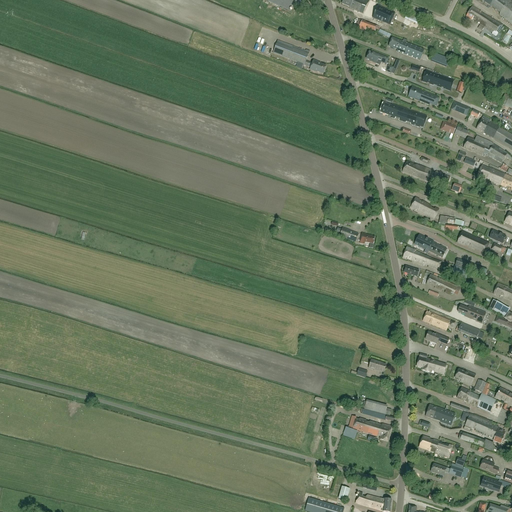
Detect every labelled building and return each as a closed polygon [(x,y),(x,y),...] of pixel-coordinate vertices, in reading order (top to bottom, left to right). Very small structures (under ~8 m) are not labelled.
[(265,0),(289,11),(293,0),(265,0)] [(343,0),(342,4),(350,7),(350,8),(362,14),(363,12),(367,14),(367,16),(371,18),(372,16),(373,17),(378,6),(364,0),(343,0)] [(480,0),(500,13),(499,15),(511,24),(511,2),(509,0),(480,0)] [(383,23),(384,21),(388,23),(390,18),(392,19),(395,13),(378,6),(373,17),(373,18),(383,23)] [(472,7),(466,17),(472,20),(473,19),(475,20),(475,22),(484,28),(485,26),(488,28),(487,29),(493,33),(492,34),(496,37),(498,33),(503,25),(481,13),(481,12),(472,7)] [(360,25),(358,29),(365,31),(366,28),(374,31),(376,25),(361,20),(360,25)] [(402,32),(415,36),(416,31),(404,27),(402,32)] [(378,33),(390,39),(391,35),(379,30),(378,33)] [(401,42),(392,38),(389,47),(397,50),(397,52),(419,61),(424,50),(406,43),(407,40),(404,39),(402,42),(401,41),(401,42)] [(278,41),(273,53),(295,62),(298,63),(299,63),(311,68),(310,70),(317,73),(317,72),(323,74),(326,66),(318,63),(319,63),(313,61),(312,64),(306,61),(309,53),(278,41)] [(388,59),(373,53),(369,52),(366,59),(374,62),(374,63),(379,65),(380,62),(386,64),(388,59)] [(434,54),(431,62),(447,68),(450,60),(434,54)] [(438,87),(441,76),(426,71),(422,82),(427,83),(427,82),(430,83),(430,84),(433,86),(434,84),(438,85),(437,87),(438,87)] [(454,80),(441,76),(438,87),(441,88),(441,87),(444,88),(444,89),(450,91),(454,80)] [(422,91),(412,87),(408,97),(415,100),(416,98),(419,99),(418,101),(430,105),(430,104),(436,106),(439,98),(425,93),(422,92),(422,91)] [(500,104),(511,110),(511,98),(510,97),(505,95),(500,104)] [(406,121),(410,111),(391,104),(391,106),(383,103),(380,112),(392,117),(391,118),(395,119),(395,118),(399,119),(399,121),(405,122),(406,121)] [(467,116),(470,109),(460,105),(457,112),(467,116)] [(426,117),(426,116),(410,111),(406,121),(409,123),(410,124),(419,127),(419,126),(422,127),(426,117)] [(499,127),(490,122),(490,121),(483,117),(476,129),(485,134),(493,138),(511,149),(511,134),(499,127)] [(454,134),(456,127),(445,122),(443,126),(446,127),(445,130),(454,134)] [(465,139),(468,132),(457,127),(454,134),(465,139)] [(489,142),(476,136),(475,141),(468,138),(463,148),(472,152),(473,150),(477,152),(477,154),(482,156),(484,157),(486,155),(501,164),(505,157),(510,161),(511,159),(507,155),(507,154),(489,142)] [(476,162),(466,158),(464,163),(473,167),(476,162)] [(419,167),(407,162),(402,172),(438,185),(439,183),(447,186),(450,177),(445,176),(444,177),(441,176),(442,174),(436,172),(435,173),(432,172),(432,171),(419,166),(419,167)] [(491,181),(500,185),(504,174),(498,172),(490,168),(489,168),(482,165),(477,177),(486,181),(488,180),(490,181),(491,181)] [(511,177),(504,174),(500,185),(503,186),(505,187),(507,186),(510,188),(511,190),(511,177)] [(462,186),(454,184),(452,191),(459,194),(462,186)] [(422,202),(419,201),(420,200),(415,198),(411,207),(417,210),(417,211),(434,219),(439,210),(435,208),(435,210),(431,208),(431,206),(425,203),(423,201),(422,202)] [(358,234),(343,229),(342,230),(337,229),(335,235),(340,237),(355,242),(358,234)] [(493,231),(490,238),(502,244),(504,240),(505,241),(507,238),(505,237),(506,236),(500,233),(499,234),(493,231)] [(485,252),(489,244),(462,232),(457,243),(464,246),(465,244),(468,246),(468,247),(471,248),(472,248),(480,251),(481,250),(485,252)] [(365,234),(362,233),(360,243),(364,244),(365,243),(374,244),(375,238),(371,237),(372,236),(367,235),(367,236),(365,236),(365,234)] [(428,252),(433,242),(419,235),(415,245),(426,250),(424,253),(427,254),(428,252)] [(437,244),(433,242),(428,252),(442,258),(446,249),(440,246),(440,247),(437,246),(437,244)] [(495,251),(500,253),(501,253),(503,254),(505,249),(503,247),(494,243),(491,250),(494,252),(495,251)] [(439,269),(442,262),(431,258),(415,252),(416,251),(407,247),(403,258),(405,259),(422,265),(424,264),(439,270),(439,269)] [(380,259),(381,253),(365,250),(364,256),(380,259)] [(482,267),(457,259),(455,266),(479,274),(482,267)] [(466,279),(469,272),(469,271),(454,266),(451,274),(466,279)] [(417,277),(419,271),(406,267),(404,273),(408,274),(417,277)] [(461,288),(457,287),(437,278),(438,275),(434,274),(433,276),(430,275),(426,285),(431,288),(432,285),(435,286),(434,288),(441,291),(442,289),(446,291),(445,293),(450,295),(451,293),(454,294),(454,295),(457,296),(461,288)] [(508,288),(498,284),(493,294),(499,297),(500,295),(503,297),(503,298),(511,301),(511,290),(511,289),(511,288),(508,287),(508,288)] [(509,311),(493,301),(489,308),(505,317),(508,313),(509,311)] [(472,320),(476,310),(468,306),(468,309),(460,306),(458,312),(469,317),(468,318),(472,320)] [(476,310),(472,320),(475,321),(476,321),(477,321),(477,322),(481,324),(486,313),(476,310)] [(450,321),(427,312),(423,321),(447,331),(450,321)] [(506,320),(504,319),(497,316),(495,322),(508,327),(509,323),(508,322),(506,321),(506,320)] [(476,339),(480,331),(461,323),(458,331),(476,339)] [(435,335),(428,332),(425,340),(436,344),(438,341),(447,345),(449,339),(436,334),(435,335)] [(420,354),(416,367),(422,368),(422,370),(430,373),(431,369),(435,370),(435,372),(443,375),(446,365),(437,363),(437,362),(426,359),(427,356),(420,354)] [(384,372),(386,365),(382,364),(382,363),(371,360),(369,368),(377,371),(377,370),(384,372)] [(365,379),(368,371),(359,369),(356,376),(365,379)] [(464,372),(458,369),(455,378),(461,380),(461,381),(471,385),(475,375),(465,371),(464,372)] [(484,388),(486,383),(478,380),(474,390),(482,393),(484,388)] [(470,392),(462,388),(457,398),(464,401),(476,407),(490,413),(496,400),(486,396),(482,394),(481,396),(470,392)] [(511,407),(511,393),(509,392),(508,392),(500,388),(495,398),(501,401),(501,400),(505,402),(504,403),(511,408),(511,407)] [(468,413),(470,409),(451,403),(450,406),(468,413)] [(444,411),(429,405),(425,417),(433,420),(433,419),(436,420),(436,421),(440,422),(444,411)] [(451,426),(455,414),(444,411),(440,422),(451,426)] [(386,420),(386,416),(373,413),(372,418),(385,421),(386,420)] [(498,429),(499,428),(496,427),(497,425),(492,423),(493,422),(468,413),(466,418),(468,419),(465,427),(472,429),(473,428),(476,430),(475,431),(489,437),(489,436),(494,438),(493,441),(501,444),(505,432),(502,431),(502,430),(498,429)] [(352,416),(349,427),(357,430),(357,429),(363,430),(362,432),(363,432),(366,422),(366,421),(360,419),(359,420),(356,419),(356,418),(352,416)] [(420,420),(419,425),(429,429),(430,424),(420,420)] [(369,423),(366,422),(363,432),(378,437),(378,436),(380,436),(379,439),(388,441),(391,427),(383,425),(370,421),(369,423)] [(354,440),(357,431),(346,427),(343,436),(354,440)] [(440,433),(455,438),(457,433),(442,428),(440,433)] [(461,433),(458,439),(482,448),(493,452),(493,451),(496,452),(497,449),(495,448),(495,447),(493,446),(494,444),(485,440),(485,441),(461,433)] [(433,441),(430,440),(430,438),(423,436),(419,448),(435,453),(438,442),(433,440),(433,441)] [(442,443),(438,442),(435,453),(439,454),(439,453),(445,455),(444,456),(449,457),(452,446),(446,444),(445,445),(442,444),(442,443)] [(497,475),(499,469),(493,467),(494,464),(483,460),(480,468),(491,472),(490,472),(497,475)] [(443,476),(446,468),(433,464),(431,472),(443,476)] [(461,476),(463,470),(452,466),(450,473),(461,476)] [(484,478),(481,486),(494,491),(499,493),(499,491),(502,484),(484,478)] [(346,501),(350,489),(342,487),(338,499),(346,501)] [(363,493),(359,492),(356,502),(356,504),(381,511),(383,511),(390,511),(392,500),(384,500),(367,495),(366,497),(362,496),(363,493)] [(343,511),(344,508),(309,498),(305,511),(308,511),(343,511)]
